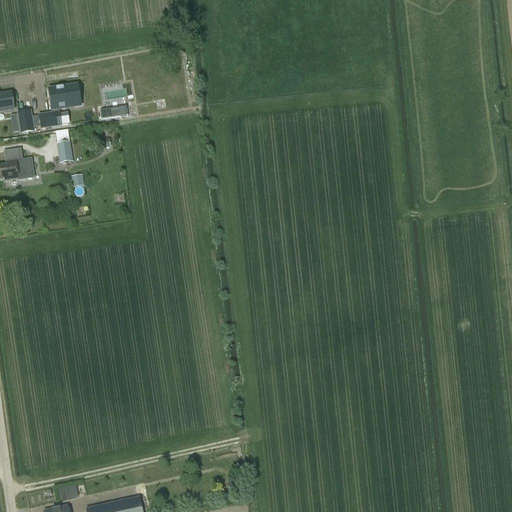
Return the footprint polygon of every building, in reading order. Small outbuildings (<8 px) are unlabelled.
[(52,114),(48,115),(50,128),(61,126),(59,113),(58,113),(58,110),(74,107),(73,100),(79,99),(77,86),(63,88),(63,89),(57,90),(57,89),(56,89),(48,91),(51,111),(52,111),(52,114)] [(0,113),(14,111),(11,94),(0,95),(0,113)] [(126,107),(100,111),(101,121),(128,117),(126,107)] [(31,112),(18,114),(18,115),(21,133),(21,134),(34,132),(33,129),(32,118),(31,112)] [(57,145),(58,156),(65,155),(66,164),(73,163),(70,143),(57,145)] [(0,180),(4,179),(5,182),(33,177),(30,161),(22,162),(20,150),(4,152),(4,155),(6,155),(7,162),(9,163),(9,165),(0,166),(0,180)] [(83,174),(71,176),(73,187),(84,186),(83,174)] [(141,511),(139,498),(86,510),(86,511),(141,511)]
